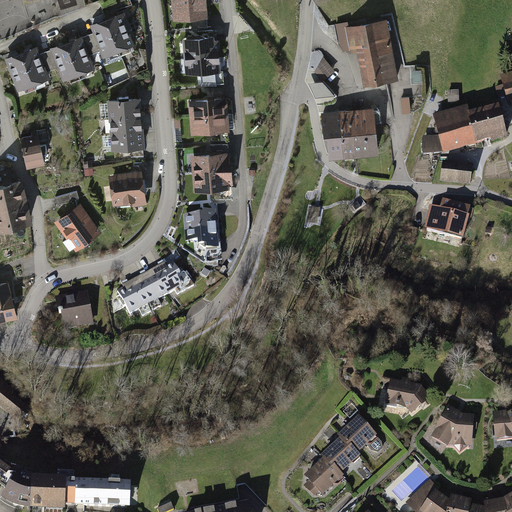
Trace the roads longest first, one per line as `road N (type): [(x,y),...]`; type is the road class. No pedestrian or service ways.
road 1 (residential): [(14,339),(56,357),(108,356),(156,343),(211,313),(256,246),(296,90)]
road 2 (residential): [(153,0),(169,197),(158,233),(132,257),(47,284)]
road 3 (residential): [(511,203),(343,175),(322,152),(312,101),(296,90)]
road 4 (residential): [(225,269),(241,218),(226,0)]
road 5 (residential): [(47,284),(33,196),(6,146)]
